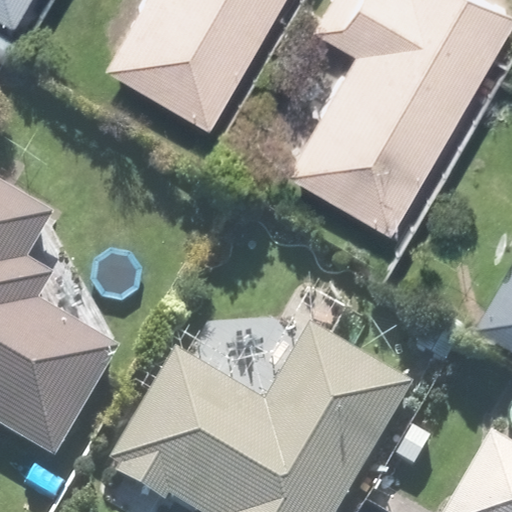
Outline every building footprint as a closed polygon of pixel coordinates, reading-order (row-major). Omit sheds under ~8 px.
[(0,0),(0,18),(8,23),(21,0),(0,0)] [(136,0),(99,64),(203,124),(275,0),(136,0)] [(281,169),(384,229),(509,13),(486,0),(320,0),(306,25),(349,50),(281,169)] [(0,195),(0,436),(48,464),(112,354),(32,308),(47,282),(20,267),(47,222),(0,195)] [(511,259),(476,321),(511,342),(511,259)] [(334,511),(406,391),(302,331),(258,407),(168,355),(102,467),(112,473),(109,479),(156,507),(160,500),(179,511),(334,511)] [(511,511),(511,452),(485,437),(441,511),(511,511)]
